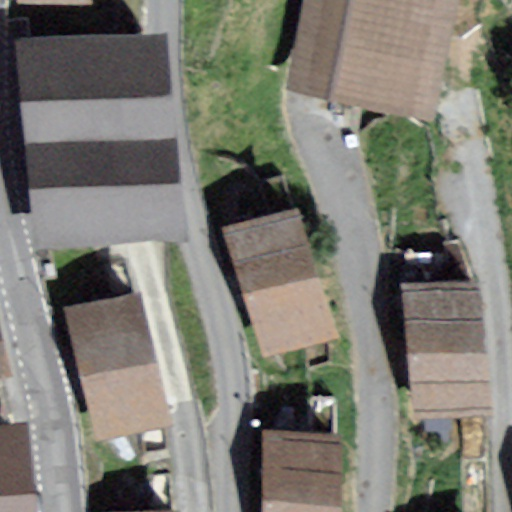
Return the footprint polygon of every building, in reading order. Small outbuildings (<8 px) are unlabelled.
[(137,0),(49,0),(50,9),(138,4),(137,0)] [(306,0),(290,81),(427,110),(450,0),(306,0)] [(22,48),(38,223),(175,211),(159,36),(22,48)] [(296,223),(240,240),(270,343),(326,327),(296,223)] [(479,294),(415,295),(418,407),(481,406),(479,294)] [(133,298),(76,312),(105,427),(162,413),(133,298)] [(11,307),(0,309),(0,385),(27,379),(11,307)] [(53,511),(40,427),(0,432),(0,511),(53,511)] [(336,511),(340,449),(275,446),(272,511),(336,511)]
